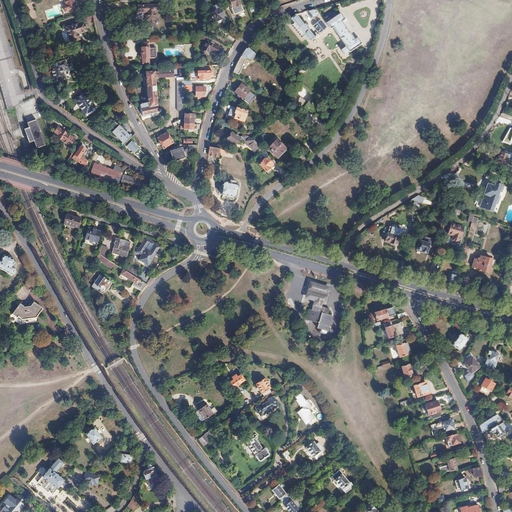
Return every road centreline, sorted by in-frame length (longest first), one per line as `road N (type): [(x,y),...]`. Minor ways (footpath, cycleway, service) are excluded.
road 1 (residential): [(192,260),(139,303),(132,347),(148,386),(244,511)]
road 2 (residential): [(389,0),(346,124),(266,199),(240,236)]
road 3 (residential): [(0,206),(95,370),(145,438)]
road 4 (residential): [(340,267),(365,221),(444,176),(483,138),(511,78)]
road 5 (residential): [(193,197),(203,137),(231,57),(258,25),(325,0)]
road 6 (residential): [(147,173),(45,101),(9,0)]
road 7 (residential): [(497,511),(476,432),(415,313)]
road 8 (primary): [(193,220),(0,166)]
road 9 (primary): [(0,173),(190,233)]
road 10 (primary): [(511,317),(340,267)]
road 11 (residential): [(96,0),(118,85),(156,159)]
road 12 (primary): [(239,244),(402,293)]
